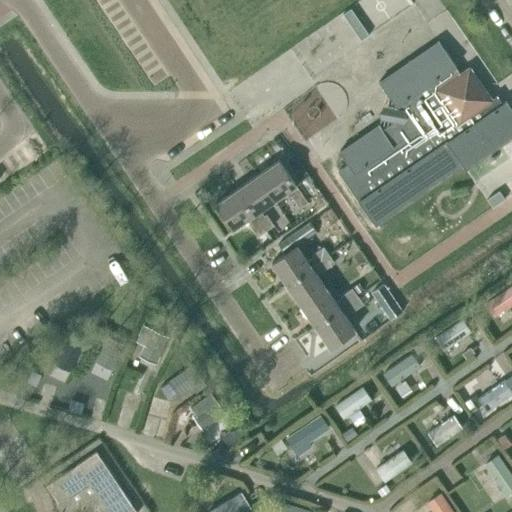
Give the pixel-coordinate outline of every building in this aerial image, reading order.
[(362,33),(371,28),(353,1),(345,7),(362,33)] [(338,170),(374,223),(461,163),(466,170),(511,138),(511,108),(506,99),(496,106),(469,67),(461,73),(439,42),(380,83),(402,115),(382,130),(379,126),(340,152),(348,164),(338,170)] [(279,159),(258,174),(275,199),(290,188),(294,194),(292,196),(299,207),(308,201),(296,184),(279,159)] [(247,181),(237,188),(266,230),(274,224),(266,213),(264,215),(260,209),(264,206),(275,199),(258,174),(247,181)] [(252,223),(250,225),(258,235),(266,230),(237,188),(216,203),(233,227),(248,217),(252,223)] [(272,262),(286,283),(329,253),(324,246),(312,254),(314,256),(308,260),(297,245),(317,231),(310,221),(279,243),(285,253),(272,262)] [(329,254),(329,253),(286,283),(301,304),(326,287),(316,272),(322,267),(323,270),(335,262),(329,254)] [(494,315),(511,302),(511,282),(484,301),(494,315)] [(381,307),(394,298),(384,283),(371,292),(381,307)] [(336,301),(326,287),(301,304),(315,325),(358,295),(352,287),(340,295),(342,297),(336,301)] [(315,325),(330,346),(355,329),(344,313),(350,309),(352,311),(363,303),(358,295),(315,325)] [(457,340),(473,329),(463,313),(428,336),(439,352),(457,340)] [(144,345),(141,352),(139,357),(155,363),(156,359),(168,335),(152,328),(144,324),(136,342),(144,345)] [(97,359),(112,367),(124,343),(108,336),(97,359)] [(55,361),(70,369),(82,345),(66,338),(55,361)] [(412,346),(417,353),(424,348),(419,341),(412,346)] [(392,384),(422,363),(412,349),(382,370),(392,384)] [(191,385),(196,391),(206,385),(192,364),(170,379),(180,393),(191,385)] [(27,382),(36,386),(41,374),(32,370),(27,382)] [(511,392),(511,386),(504,376),(473,397),(483,413),(511,392)] [(344,415),(374,396),(366,383),(336,402),(344,415)] [(70,399),(67,410),(81,413),(84,403),(70,399)] [(204,427),(226,413),(216,399),(194,413),(204,427)] [(460,427),(450,413),(426,431),(436,445),(460,427)] [(286,435),(295,449),(326,428),(317,415),(286,435)] [(347,441),(358,434),(352,426),(342,433),(347,441)] [(497,438),(504,449),(511,444),(504,434),(497,438)] [(511,467),(499,449),(482,460),(506,494),(511,490),(511,467)] [(137,511),(96,451),(46,485),(65,511),(137,511)] [(405,467),(395,452),(374,466),(384,481),(405,467)] [(386,484),(377,490),(382,496),(390,490),(386,484)] [(457,511),(439,486),(424,497),(434,511),(457,511)] [(211,511),(240,511),(252,504),(242,490),(211,511)] [(311,511),(313,507),(273,493),(266,511),(311,511)]
